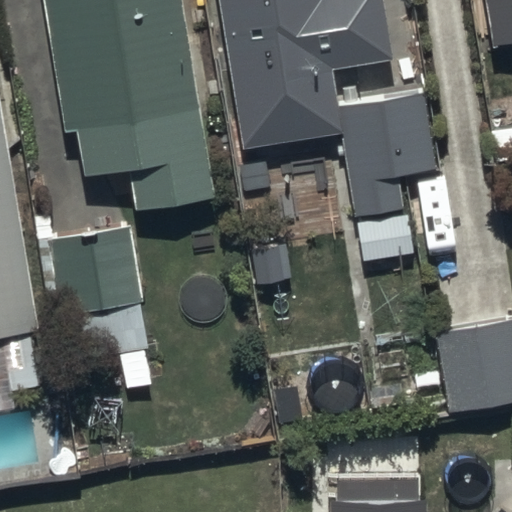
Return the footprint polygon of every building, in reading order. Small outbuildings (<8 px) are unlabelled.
[(181,0),(42,0),(56,111),(75,108),(80,151),(129,145),(135,187),(204,178),(181,0)] [(218,0),(228,66),(387,44),(381,0),(218,0)] [(511,0),(485,0),(490,29),(511,25),(511,0)] [(425,83),(336,92),(347,199),(357,199),(362,246),(409,241),(405,199),(426,197),(421,148),(432,147),(425,83)] [(38,308),(0,88),(0,390),(15,387),(13,375),(39,371),(28,310),(38,308)] [(130,207),(47,222),(71,350),(118,341),(125,377),(150,373),(142,332),(153,330),(130,207)] [(511,307),(431,320),(443,395),(511,384),(511,307)] [(427,511),(426,477),(327,477),(327,511),(427,511)]
